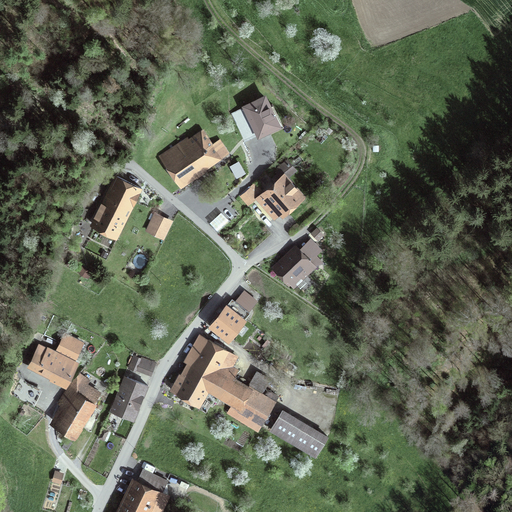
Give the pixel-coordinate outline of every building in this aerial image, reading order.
[(280,128),(263,95),(240,107),(257,140),(280,128)] [(188,137),(161,155),(182,187),(207,170),(205,167),(220,158),(229,152),(220,138),(212,143),(203,129),(189,138),(188,137)] [(257,184),(241,197),(249,206),(256,199),(274,219),(281,213),(284,217),(306,197),(290,178),(298,171),(288,159),(279,166),(285,173),(264,192),(257,184)] [(149,189),(124,177),(100,226),(125,238),(149,189)] [(171,220),(154,212),(145,231),(162,239),(171,220)] [(325,230),(320,234),(327,241),(332,237),(325,230)] [(298,243),(276,265),(297,286),(318,265),(324,260),(318,254),(324,248),(313,237),(303,248),(298,243)] [(101,275),(88,267),(85,273),(97,280),(101,275)] [(240,300),(218,327),(237,342),(259,315),(240,300)] [(83,340),(64,331),(55,350),(38,343),(27,366),(65,384),(77,359),(74,358),(83,340)] [(263,388),(249,381),(233,372),(235,368),(230,365),(236,353),(197,332),(183,359),(186,361),(180,373),(178,371),(169,388),(198,404),(206,389),(231,402),(225,411),(257,428),(275,395),(263,388)] [(156,362),(133,353),(128,367),(151,375),(156,362)] [(249,381),(263,388),(269,377),(255,370),(249,381)] [(74,378),(57,403),(61,405),(49,423),(75,440),(97,404),(95,402),(102,392),(88,383),(90,380),(80,372),(77,377),(74,378)] [(147,383),(123,373),(109,408),(133,417),(147,383)] [(18,381),(12,394),(31,403),(38,390),(18,381)] [(326,433),(281,407),(269,428),(314,454),(326,433)] [(103,427),(100,436),(105,438),(108,429),(103,427)] [(136,478),(131,476),(114,511),(147,511),(149,509),(152,510),(155,504),(159,506),(165,493),(160,491),(166,477),(142,466),(136,478)]
